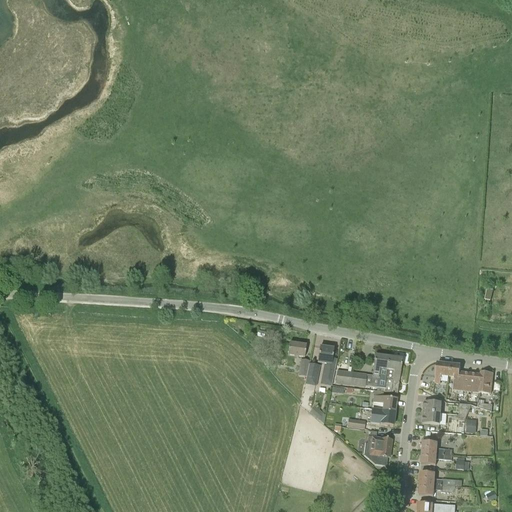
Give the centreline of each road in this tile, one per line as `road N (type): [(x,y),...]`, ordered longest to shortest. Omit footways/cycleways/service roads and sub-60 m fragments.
road 1 (unclassified): [(425,357),(411,346),(230,309),(0,293)]
road 2 (unclassified): [(398,511),(414,371),(425,357)]
